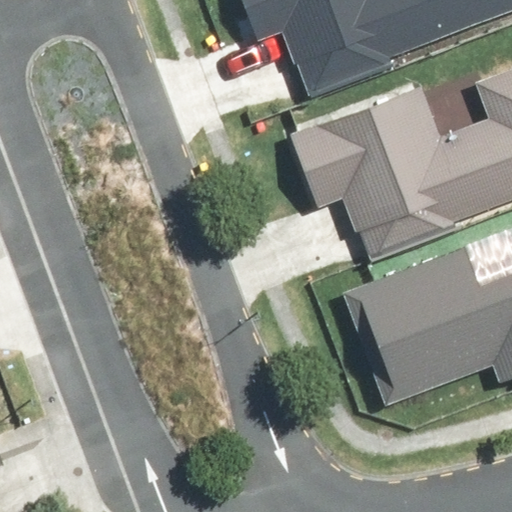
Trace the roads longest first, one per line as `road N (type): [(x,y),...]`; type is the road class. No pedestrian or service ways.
road 1 (residential): [(170,0),(368,511)]
road 2 (residential): [(187,511),(0,34)]
road 3 (residential): [(511,463),(384,511)]
